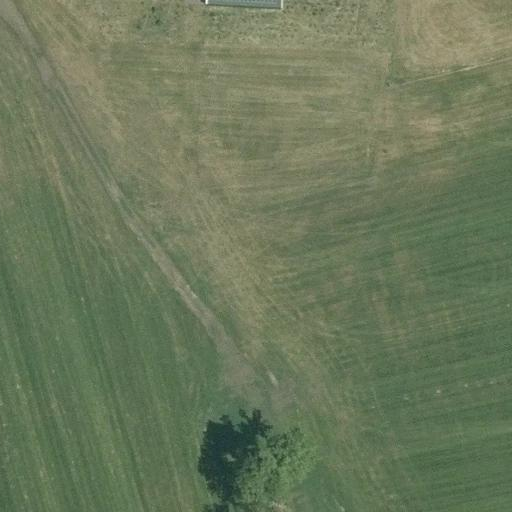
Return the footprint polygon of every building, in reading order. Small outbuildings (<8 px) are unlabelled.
[(263,0),(263,11),(281,12),(281,0),(263,0)] [(216,68),(370,74),(371,44),(217,39),(216,68)] [(154,172),(177,163),(153,95),(129,104),(154,172)] [(229,151),(254,153),(257,122),(232,120),(229,151)] [(474,342),(457,348),(466,371),(482,364),(474,342)]
